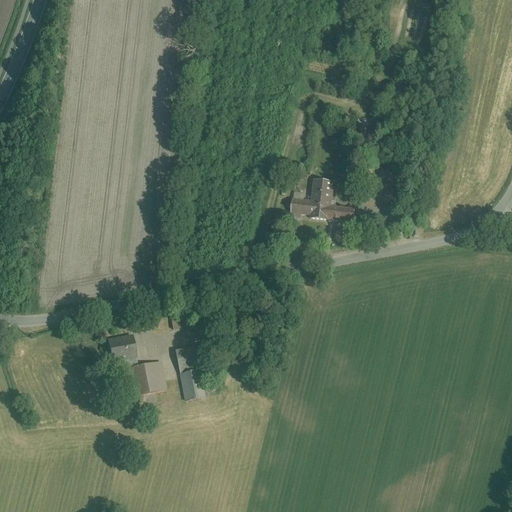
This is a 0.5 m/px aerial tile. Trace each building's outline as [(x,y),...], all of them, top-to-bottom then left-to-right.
[(366,112),(353,112),(352,130),(365,131),(366,112)] [(415,174),(404,163),(399,168),(409,180),(415,174)] [(292,194),(290,217),(353,224),(355,205),(333,202),(336,183),(315,181),(313,197),(292,194)] [(190,309),(168,314),(171,331),(193,326),(190,309)] [(112,360),(125,358),(132,401),(164,396),(158,353),(142,356),(138,333),(109,338),(112,360)] [(177,355),(183,403),(205,401),(202,372),(217,370),(215,351),(177,355)]
